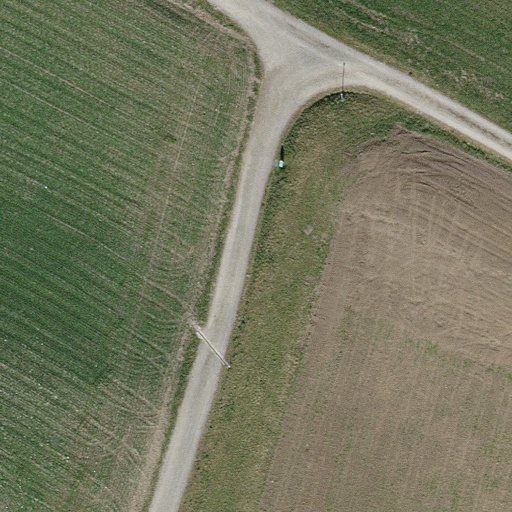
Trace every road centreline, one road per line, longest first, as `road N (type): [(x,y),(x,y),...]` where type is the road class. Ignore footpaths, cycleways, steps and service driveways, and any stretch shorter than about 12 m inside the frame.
road 1 (track): [(156,511),(318,33)]
road 2 (track): [(318,33),(511,131)]
